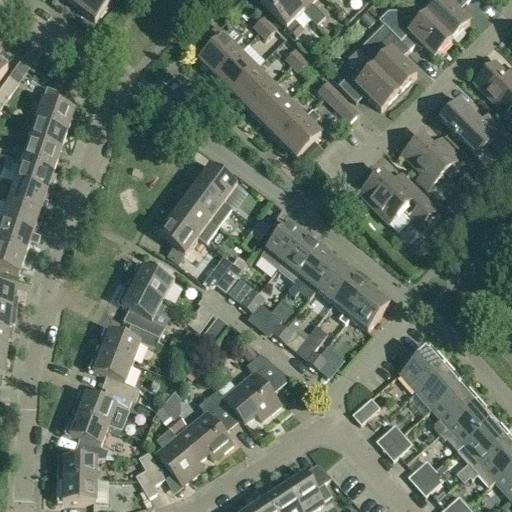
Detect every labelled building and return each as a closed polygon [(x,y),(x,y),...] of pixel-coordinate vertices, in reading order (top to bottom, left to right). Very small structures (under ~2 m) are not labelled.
[(62,0),(76,10),(84,0),(62,0)] [(84,0),(76,10),(94,25),(113,0),(84,0)] [(302,16),(287,0),(263,0),(259,5),(295,41),(303,33),(294,24),(302,16)] [(318,0),(287,0),(302,16),(316,29),(324,21),(311,7),(318,0)] [(425,19),(451,45),(469,27),(453,11),(461,2),(459,0),(425,0),(435,10),(425,19)] [(451,45),(425,19),(416,28),(408,20),(406,22),(405,21),(405,22),(397,15),(387,15),(378,25),(382,29),(388,34),(408,55),(417,46),(433,62),(451,45)] [(253,31),(259,37),(268,28),(262,22),(253,31)] [(275,35),(268,28),(259,37),(266,44),(275,35)] [(388,34),(382,29),(357,54),(374,71),(373,71),(398,97),(416,79),(400,63),(408,55),(388,34)] [(234,33),(224,42),(223,41),(198,65),(214,81),(239,57),(235,53),(244,44),(234,33)] [(285,63),(291,70),(300,60),(294,54),(285,63)] [(231,98),(255,73),(239,57),(214,81),(231,98)] [(307,67),(300,60),(291,70),(298,76),(307,67)] [(511,83),(495,66),(474,87),(503,117),(511,108),(511,83)] [(338,89),(355,107),(364,99),(380,115),(398,97),(373,71),(356,89),(347,80),(338,89)] [(247,114),(271,89),(255,73),(231,98),(247,114)] [(0,91),(0,111),(18,87),(8,80),(0,91)] [(324,102),(333,93),(326,86),(317,96),(324,102)] [(263,130),(288,106),(271,89),(247,114),(263,130)] [(46,92),(42,103),(35,124),(67,135),(74,114),(57,108),(61,97),(46,92)] [(333,93),(324,102),(330,108),(339,99),(333,93)] [(339,99),(330,108),(348,126),(357,117),(339,99)] [(459,104),(440,124),(452,137),(451,138),(454,142),(456,140),(476,161),(489,148),(506,165),(511,159),(511,140),(495,124),(487,132),(459,104)] [(304,122),(288,106),(263,130),(279,147),(304,122)] [(312,114),(304,122),(279,147),(296,163),(320,138),(311,129),(319,121),(312,114)] [(60,156),(67,135),(35,124),(28,145),(60,156)] [(422,139),(396,164),(397,165),(402,160),(421,178),(416,182),(427,193),(445,175),(451,180),(465,166),(448,149),(439,157),(422,139)] [(21,165),(53,176),(60,156),(28,145),(21,165)] [(52,178),(53,176),(21,165),(14,186),(46,197),(48,189),(52,190),(56,179),(52,178)] [(196,187),(223,207),(236,190),(209,170),(196,187)] [(418,231),(423,225),(426,228),(438,217),(435,214),(436,212),(415,192),(406,201),(381,176),(359,198),(388,228),(402,215),(410,223),(411,222),(418,229),(417,230),(418,231)] [(43,204),(46,197),(14,186),(7,206),(43,218),(47,206),(43,204)] [(223,208),(223,207),(196,187),(183,205),(218,231),(231,214),(223,208)] [(218,231),(183,205),(170,222),(197,243),(197,242),(205,248),(218,231)] [(38,231),(43,218),(7,206),(0,226),(32,238),(34,230),(38,231)] [(178,268),(197,243),(170,222),(157,240),(173,252),(167,260),(178,268)] [(259,224),(249,238),(258,245),(269,231),(259,224)] [(39,240),(32,238),(0,226),(0,248),(25,257),(29,246),(37,249),(39,240)] [(286,227),(264,254),(259,260),(276,274),(304,241),(286,227)] [(304,241),(276,274),(294,288),(321,254),(304,241)] [(25,257),(0,248),(0,273),(18,279),(25,257)] [(309,304),(316,295),(338,268),(321,254),(294,288),(287,296),(294,301),(298,296),(309,304)] [(232,268),(242,276),(247,268),(237,261),(232,268)] [(137,269),(127,288),(162,306),(177,278),(158,266),(152,277),(137,269)] [(242,276),(232,268),(220,285),(230,292),(242,276)] [(355,281),(338,268),(316,295),(333,309),(355,281)] [(372,295),(355,281),(333,309),(342,316),(337,322),(345,329),(350,323),(372,295)] [(152,326),(162,306),(127,288),(117,308),(136,318),(130,329),(159,343),(164,333),(152,326)] [(0,291),(0,313),(11,314),(13,293),(0,291)] [(372,295),(350,323),(367,336),(389,309),(372,295)] [(247,299),(239,309),(245,313),(253,304),(247,299)] [(253,304),(245,313),(252,318),(259,309),(253,304)] [(186,329),(199,338),(213,318),(201,310),(186,329)] [(11,314),(0,313),(0,335),(8,336),(11,314)] [(213,348),(228,331),(228,330),(217,320),(217,321),(202,339),(213,348)] [(271,338),(277,343),(285,333),(279,328),(271,338)] [(95,354),(132,368),(140,348),(155,353),(159,343),(130,329),(125,341),(104,333),(95,354)] [(291,338),(285,333),(277,343),(284,348),(291,338)] [(0,357),(6,358),(8,336),(0,335),(0,357)] [(294,356),(311,370),(319,361),(313,356),(321,346),(310,337),(294,356)] [(415,396),(445,370),(437,361),(436,362),(428,353),(399,378),(415,396)] [(132,368),(95,354),(87,375),(105,381),(101,393),(105,394),(131,404),(135,406),(139,394),(124,388),(132,368)] [(216,395),(240,424),(244,429),(256,419),(260,425),(279,410),(271,399),(290,384),(259,360),(245,371),(253,380),(236,393),(229,385),(216,395)] [(325,365),(319,361),(311,370),(318,375),(325,365)] [(445,370),(415,396),(430,414),(459,389),(452,381),(453,380),(445,370)] [(467,398),(459,389),(430,414),(438,423),(433,428),(433,432),(439,439),(476,406),(468,397),(467,398)] [(79,397),(71,418),(108,431),(116,411),(127,415),(131,404),(105,394),(101,405),(79,397)] [(223,439),(240,424),(216,395),(198,410),(205,419),(188,433),(177,420),(165,430),(169,434),(176,443),(175,443),(196,469),(197,468),(208,459),(213,464),(231,449),(223,439)] [(370,403),(351,420),(360,430),(379,413),(370,403)] [(485,416),(476,406),(439,439),(444,445),(452,438),(462,450),(491,425),(484,417),(485,416)] [(155,418),(162,428),(170,421),(161,410),(155,418)] [(100,452),(108,431),(71,418),(63,438),(78,444),(73,458),(73,463),(96,464),(105,464),(108,455),(100,452)] [(499,434),(491,425),(462,450),(455,457),(471,475),(508,442),(500,433),(499,434)] [(394,430),(381,441),(375,446),(384,456),(403,439),(394,430)] [(176,443),(169,434),(155,445),(162,453),(155,459),(181,491),(201,474),(197,468),(196,469),(175,443),(176,443)] [(403,439),(384,456),(392,466),(411,449),(403,439)] [(511,446),(508,442),(471,475),(487,493),(494,486),(511,470),(511,446)] [(138,463),(145,475),(154,490),(164,484),(148,457),(138,463)] [(95,485),(96,464),(73,463),(57,463),(56,485),(95,485)] [(416,492),(435,475),(426,466),(407,482),(416,492)] [(511,470),(494,486),(510,505),(511,502),(511,470)] [(154,490),(145,475),(135,481),(148,503),(158,497),(154,490)] [(435,475),(416,492),(424,502),(443,485),(435,475)] [(304,478),(285,490),(298,511),(317,511),(324,508),(322,505),(329,501),(321,489),(314,493),(304,478)] [(95,485),(56,485),(56,507),(95,508),(95,485)] [(271,511),(298,511),(285,490),(265,503),(271,511)] [(458,501),(445,511),(465,511),(467,511),(458,501)] [(271,511),(265,503),(251,511),(271,511)]
